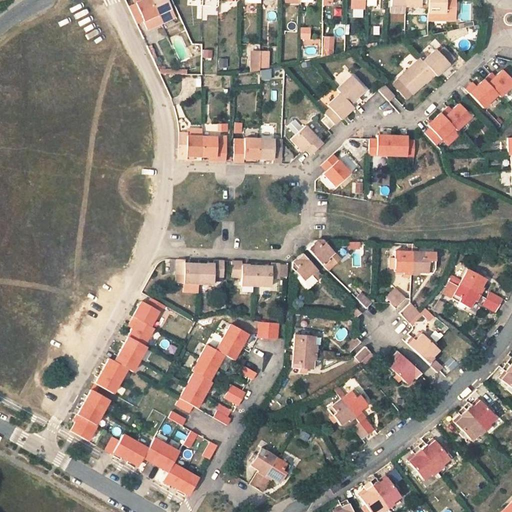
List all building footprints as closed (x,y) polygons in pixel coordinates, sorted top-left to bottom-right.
[(154,11),(148,0),(138,0),(134,2),(142,17),(154,11)] [(165,0),(148,0),(154,11),(168,5),(165,0)] [(429,0),(430,17),(458,17),(457,0),(429,0)] [(168,5),(154,11),(158,20),(172,13),(168,5)] [(352,17),(363,17),(363,9),(352,9),(352,17)] [(154,11),(142,17),(146,26),(158,20),(154,11)] [(321,55),(333,55),(334,36),(322,35),(321,55)] [(435,50),(422,62),(434,75),(436,77),(456,59),(444,47),(438,53),(435,50)] [(212,58),(212,49),(202,49),(202,57),(212,58)] [(261,73),(261,53),(251,53),(251,74),(261,73)] [(261,53),(261,73),(270,71),(270,54),(261,53)] [(217,58),(218,68),(228,68),(227,57),(217,58)] [(414,95),(434,75),(422,62),(419,58),(398,79),(399,80),(395,84),(409,98),(413,94),(414,95)] [(500,98),(502,100),(511,90),(511,81),(503,72),(496,78),(493,81),(490,78),(485,83),(500,98)] [(341,95),(354,109),(362,103),(358,99),(367,91),(353,77),(337,91),(341,95)] [(485,111),(500,98),(485,83),(478,89),(476,91),(472,87),(467,91),(485,111)] [(385,86),(378,92),(393,107),(400,100),(385,86)] [(335,90),(323,101),(326,104),(338,93),(335,90)] [(354,109),(341,95),(327,107),(330,110),(324,115),(335,127),(341,121),(354,109)] [(442,115),(457,132),(460,134),(474,120),(460,106),(453,112),(449,109),(442,115)] [(439,149),(457,132),(442,115),(429,126),(433,130),(428,135),(439,149)] [(243,125),(234,125),(234,136),(242,136),(243,125)] [(228,134),(228,126),(218,126),(218,135),(228,134)] [(293,139),(305,152),(307,150),(311,154),(323,143),(308,126),(293,139)] [(203,138),(203,131),(188,130),(187,133),(188,135),(179,135),(180,146),(182,162),(195,162),(195,159),(203,159),(203,138)] [(228,163),(227,140),(203,138),(203,159),(218,159),(218,162),(228,163)] [(403,140),(375,138),(375,143),(366,142),(365,158),(410,161),(411,145),(403,144),(403,140)] [(262,161),(263,140),(250,140),(249,148),(239,148),(239,163),(250,163),(250,161),(262,161)] [(278,140),(263,140),(262,161),(277,161),(277,164),(287,164),(285,148),(278,148),(278,140)] [(349,176),(333,159),(322,169),(328,175),(323,179),(334,190),(349,176)] [(354,182),(356,193),(363,193),(361,181),(354,182)] [(315,244),(308,252),(329,273),(341,262),(324,244),(315,244)] [(397,264),(396,271),(396,278),(405,277),(405,279),(412,280),(413,257),(397,256),(397,264)] [(320,275),(302,257),(291,266),(290,270),(295,275),(300,280),(304,285),(311,278),(314,280),(320,275)] [(428,257),(413,257),(412,280),(419,280),(419,278),(428,278),(428,272),(428,265),(428,257)] [(200,288),(199,267),(186,267),(186,262),(179,262),(178,288),(200,288)] [(199,267),(200,288),(215,289),(216,280),(224,280),(225,264),(215,263),(215,268),(199,267)] [(242,289),(258,289),(257,269),(244,269),(244,264),(235,264),(234,280),(243,281),(242,289)] [(273,270),(257,269),(258,289),(273,290),(273,282),(281,282),(281,266),(273,265),(273,270)] [(476,266),(475,270),(482,274),(484,270),(476,266)] [(468,267),(459,283),(480,295),(485,286),(483,285),(487,277),(482,274),(475,270),(468,267)] [(478,300),(480,295),(459,283),(455,289),(447,284),(440,295),(456,304),(458,301),(463,304),(469,307),(475,298),(478,300)] [(394,312),(405,301),(395,291),(385,301),(390,306),(389,307),(394,312)] [(492,291),(487,299),(499,305),(503,298),(492,291)] [(367,310),(372,305),(367,300),(360,295),(356,299),(367,310)] [(109,365),(104,361),(100,368),(94,378),(90,386),(106,396),(121,372),(127,375),(141,350),(139,350),(149,333),(145,331),(155,312),(158,314),(163,306),(148,298),(143,306),(138,303),(136,307),(133,313),(126,325),(124,329),(128,332),(120,346),(113,358),(109,365)] [(495,311),(499,305),(487,299),(484,304),(495,311)] [(446,307),(439,303),(434,311),(441,315),(446,307)] [(350,316),(356,322),(361,316),(350,304),(344,310),(350,316)] [(399,316),(411,327),(422,317),(419,314),(411,305),(399,316)] [(422,317),(427,321),(432,317),(424,309),(419,314),(422,317)] [(257,338),(266,338),(267,321),(258,321),(257,338)] [(277,322),(267,321),(266,338),(276,338),(277,322)] [(209,383),(206,381),(220,355),(231,362),(239,348),(246,335),(229,325),(214,351),(202,344),(187,371),(191,373),(172,406),(185,413),(189,406),(194,409),(209,383)] [(405,344),(429,366),(434,361),(432,359),(439,353),(433,348),(429,344),(420,336),(412,343),(409,340),(405,344)] [(293,355),(317,357),(318,348),(314,348),(315,339),(309,339),(303,338),(294,338),(293,355)] [(350,357),(360,347),(356,342),(346,352),(350,357)] [(360,367),(370,357),(365,352),(355,361),(360,367)] [(416,381),(420,376),(396,354),(392,358),(394,360),(387,368),(396,376),(402,382),(406,386),(414,379),(416,381)] [(317,363),(317,357),(293,355),(292,373),(297,373),(304,374),(312,374),(313,363),(317,363)] [(242,364),(240,363),(235,371),(249,380),(253,372),(242,364)] [(398,385),(402,382),(396,376),(393,380),(398,385)] [(235,405),(239,398),(242,392),(229,384),(221,397),(235,405)] [(352,388),(339,399),(355,418),(361,413),(358,410),(365,404),(361,400),(357,395),(352,388)] [(92,427),(90,426),(105,401),(89,392),(84,400),(77,412),(74,417),(77,418),(72,426),(68,433),(83,441),(92,427)] [(355,418),(339,399),(325,410),(331,416),(335,422),(339,426),(347,419),(349,423),(355,418)] [(464,412),(488,435),(493,430),(491,428),(497,422),(491,416),(486,411),(477,403),(472,409),(468,407),(464,412)] [(224,425),(228,418),(214,410),(211,417),(224,425)] [(166,412),(163,419),(175,425),(177,427),(180,420),(166,412)] [(456,427),(465,436),(469,440),(475,445),(481,439),(483,441),(488,435),(464,412),(458,417),(462,421),(456,427)] [(332,425),(335,422),(331,416),(327,419),(332,425)] [(364,419),(359,423),(368,434),(374,430),(364,419)] [(368,434),(359,423),(354,427),(363,438),(368,434)] [(301,430),(298,437),(307,441),(310,433),(301,430)] [(116,438),(110,434),(102,446),(111,451),(122,457),(130,462),(137,465),(141,457),(146,448),(120,432),(116,438)] [(187,433),(180,446),(187,450),(194,437),(187,433)] [(146,448),(141,457),(150,462),(153,464),(160,468),(166,471),(171,462),(176,453),(151,439),(146,448)] [(448,457),(444,451),(436,442),(430,447),(427,444),(422,448),(443,474),(454,464),(448,457)] [(199,457),(206,461),(214,448),(207,444),(199,457)] [(437,479),(443,474),(422,448),(417,452),(420,456),(412,462),(419,471),(416,474),(422,482),(424,481),(427,483),(435,477),(437,479)] [(255,491),(275,460),(262,451),(257,458),(253,464),(250,468),(258,473),(249,487),(255,491)] [(289,469),(275,460),(255,491),(261,495),(270,482),(278,487),(281,482),(285,476),(289,469)] [(197,477),(171,462),(166,471),(161,480),(165,482),(173,487),(179,491),(186,495),(197,477)] [(290,479),(285,476),(281,482),(286,484),(290,479)] [(397,495),(394,490),(387,480),(379,485),(377,481),(372,484),(392,511),(396,508),(395,506),(402,502),(397,495)] [(391,511),(392,511),(372,484),(365,489),(368,493),(361,498),(367,508),(369,511),(391,511)] [(351,511),(347,503),(340,506),(342,510),(336,511),(351,511)]
